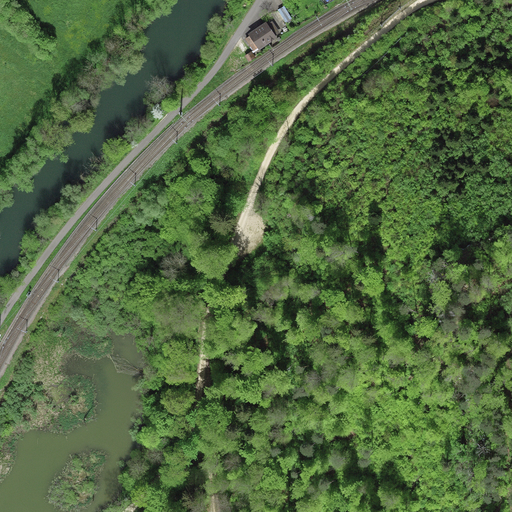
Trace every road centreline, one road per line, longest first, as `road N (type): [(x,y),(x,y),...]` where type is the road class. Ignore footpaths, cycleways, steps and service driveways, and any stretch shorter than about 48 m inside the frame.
road 1 (track): [(426,0),(306,98),(268,160),(237,229),(190,430),(132,511)]
road 2 (track): [(259,0),(221,60),(85,205),(0,321)]
road 3 (track): [(204,357),(216,511)]
